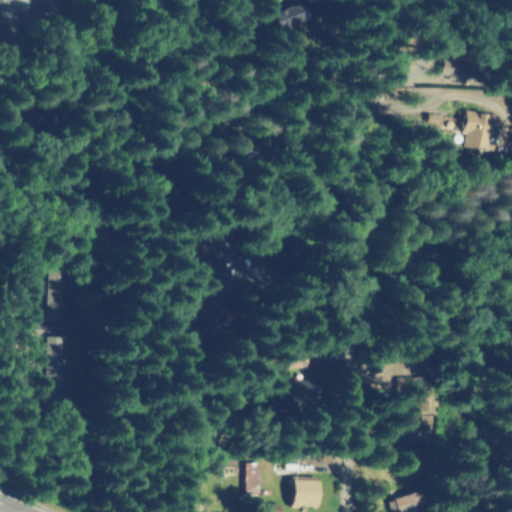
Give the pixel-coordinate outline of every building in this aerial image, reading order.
[(267,22),(266,22),(264,5),(297,3),(299,20),(267,22)] [(454,84),(452,89),(435,81),(445,58),(462,65),(454,84)] [(326,81),(306,83),(304,70),(325,68),(326,81)] [(113,106),(98,106),(98,92),(113,92),(113,106)] [(239,103),(230,117),(213,106),(222,92),(239,103)] [(43,114),(33,137),(5,124),(15,102),(43,114)] [(494,116),(493,124),(488,123),(483,151),(469,148),(469,144),(462,143),(466,121),(463,121),(465,111),(494,116)] [(229,255),(204,270),(189,242),(212,226),(216,232),(229,255)] [(394,266),(380,268),(377,246),(403,243),(406,264),(394,266)] [(59,322),(60,272),(42,272),(41,321),(59,322)] [(220,330),(194,330),(193,285),(219,285),(220,330)] [(58,336),(44,336),(42,394),(57,394),(58,336)] [(302,367),(283,367),(283,347),(301,346),(302,367)] [(296,407),(271,407),(271,399),(267,399),(267,377),(312,376),(313,398),(296,399),(296,407)] [(431,413),(432,391),(408,391),(407,412),(431,413)] [(427,428),(400,428),(399,406),(427,405),(427,428)] [(421,455),(391,456),(391,436),(421,436),(421,455)] [(474,444),(474,455),(476,455),(476,469),(456,469),(456,455),(459,455),(459,444),(474,444)] [(259,490),(237,491),(237,461),(258,460),(259,490)] [(313,476),(313,504),(289,504),(290,476),(313,476)] [(417,509),(406,511),(391,511),(387,499),(422,488),(427,505),(417,509)] [(274,511),(274,503),(257,503),(257,511),(274,511)]
